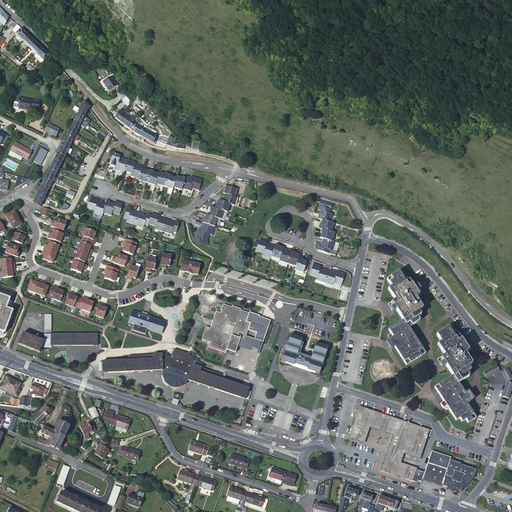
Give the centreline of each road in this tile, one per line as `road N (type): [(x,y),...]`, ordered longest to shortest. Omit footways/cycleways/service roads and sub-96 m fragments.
road 1 (residential): [(68,72),(136,140),(215,156),(234,162),(234,170)]
road 2 (residential): [(230,169),(157,157),(129,143),(68,72)]
road 3 (residential): [(511,356),(475,331),(414,256),(365,236)]
road 4 (unclassified): [(364,220),(386,213),(421,233),(511,325)]
road 5 (residential): [(87,287),(121,294),(173,277),(272,303)]
road 6 (residential): [(164,411),(160,429),(179,458),(308,502)]
road 7 (unclassified): [(333,385),(431,418),(440,436),(494,455)]
road 8 (secondary): [(0,354),(164,411)]
road 9 (residential): [(100,188),(177,212),(230,169)]
road 10 (residential): [(364,220),(350,197),(234,170)]
road 11 (residential): [(18,195),(33,225),(28,261),(87,287)]
